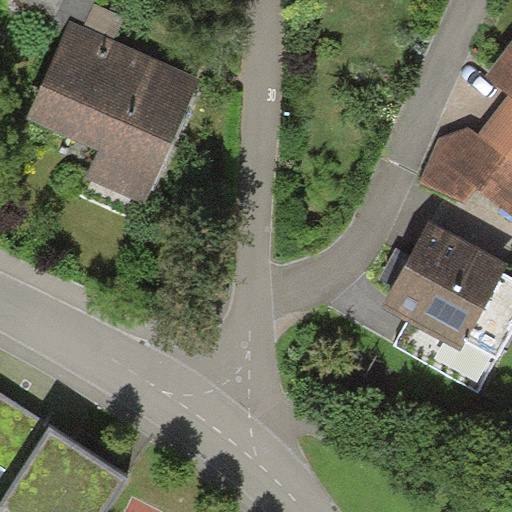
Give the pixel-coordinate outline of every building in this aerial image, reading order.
[(94,5),(96,0),(0,0),(0,5),(66,34),(71,24),(82,29),(94,5)] [(114,43),(126,18),(94,5),(82,29),(114,43)] [(82,29),(71,24),(66,34),(28,121),(100,153),(88,180),(145,205),(200,80),(114,43),(82,29)] [(511,44),(484,81),(508,99),(511,102),(511,44)] [(511,102),(508,99),(484,127),(439,140),(418,181),(466,207),(478,193),(511,216),(511,102)] [(511,264),(429,220),(379,312),(461,356),(468,345),(503,278),(511,264)] [(511,338),(511,282),(503,278),(468,345),(500,361),(511,338)] [(0,511),(104,511),(125,479),(0,400),(0,511)]
